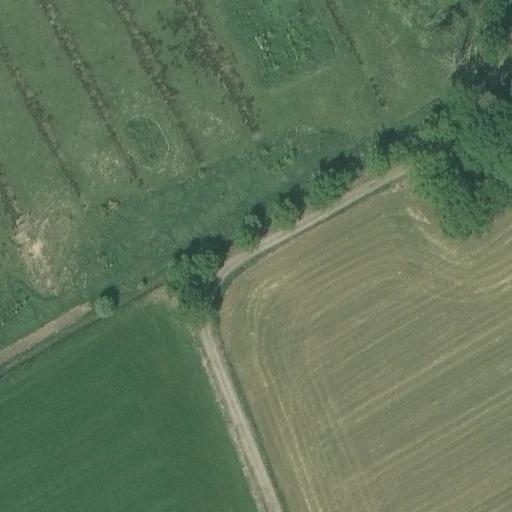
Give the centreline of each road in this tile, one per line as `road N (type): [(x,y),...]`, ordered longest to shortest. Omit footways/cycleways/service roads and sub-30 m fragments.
road 1 (track): [(451,139),(210,274),(200,322),(271,511)]
road 2 (track): [(451,139),(471,42),(467,0)]
